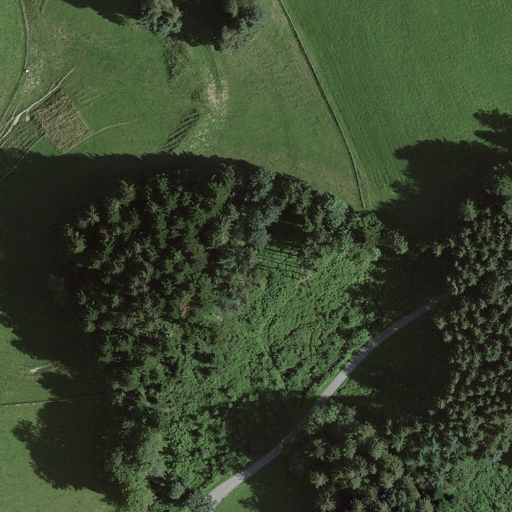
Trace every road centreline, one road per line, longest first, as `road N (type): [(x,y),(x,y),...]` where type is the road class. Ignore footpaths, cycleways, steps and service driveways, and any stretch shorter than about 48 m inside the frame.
road 1 (unclassified): [(511,247),(375,342),(290,438),(206,511)]
road 2 (track): [(144,174),(108,189),(59,228),(35,230),(0,214)]
